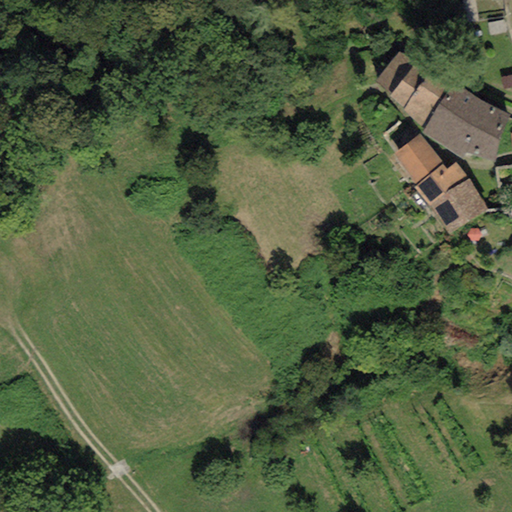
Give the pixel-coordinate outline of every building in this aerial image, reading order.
[(504,22),(487,24),(489,36),(505,34),(504,22)] [(376,81),(425,127),(444,91),(423,79),(399,52),(376,81)] [(511,75),(501,78),(503,89),(511,87),(511,75)] [(508,117),(449,83),(444,91),(425,127),(422,132),(461,159),(467,149),(492,163),(497,142),(508,117)] [(441,161),(418,137),(393,155),(414,184),(441,161)] [(446,169),(443,165),(413,188),(448,236),(488,211),(457,162),(446,169)]
